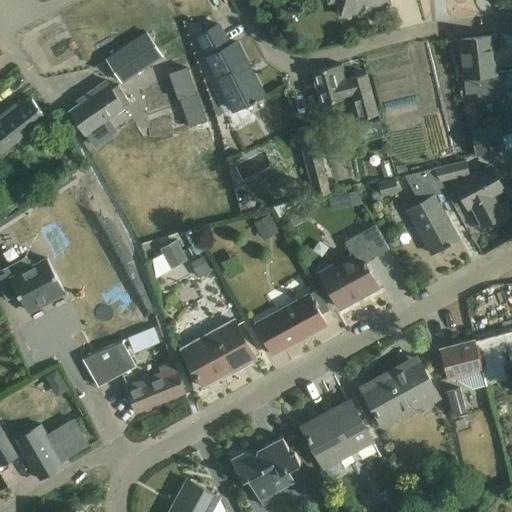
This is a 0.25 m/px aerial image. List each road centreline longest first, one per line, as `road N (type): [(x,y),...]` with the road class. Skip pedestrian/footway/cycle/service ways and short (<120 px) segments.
road 1 (residential): [(119,495),(159,453),(511,257)]
road 2 (residential): [(239,0),(278,60),(300,64),(412,32),(511,21)]
